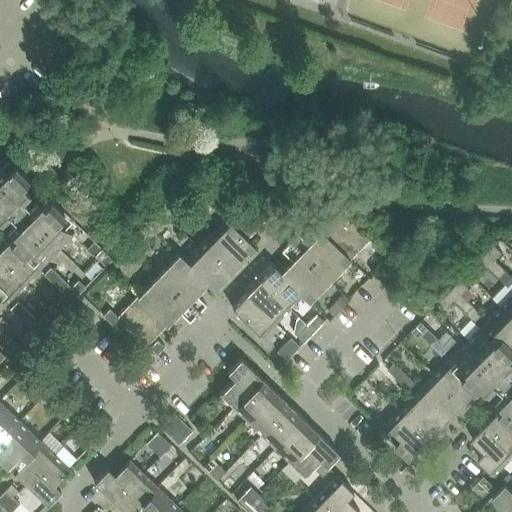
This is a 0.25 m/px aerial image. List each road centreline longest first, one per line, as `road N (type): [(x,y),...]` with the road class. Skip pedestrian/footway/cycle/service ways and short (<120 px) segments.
road 1 (residential): [(75,511),(85,470),(225,328)]
road 2 (residential): [(416,505),(402,490),(484,404)]
